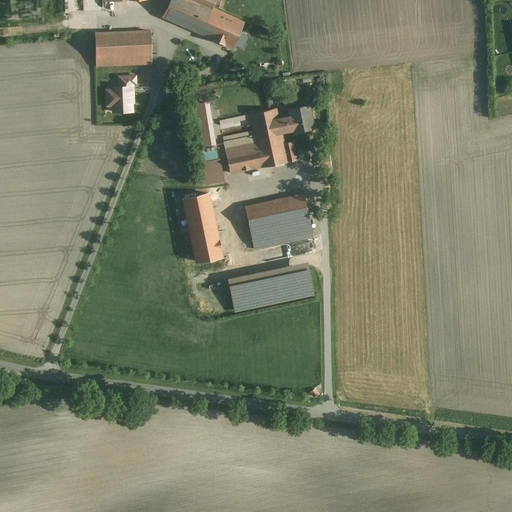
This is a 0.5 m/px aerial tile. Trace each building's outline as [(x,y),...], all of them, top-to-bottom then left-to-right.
[(68,0),(69,11),(84,10),(83,0),(68,0)] [(175,0),(168,17),(235,47),(247,19),(216,5),(204,0),(175,0)] [(155,63),(153,28),(98,30),(100,65),(155,63)] [(118,76),(119,85),(131,84),(136,84),(136,76),(118,76)] [(131,84),(119,85),(119,87),(112,87),(112,90),(106,90),(107,100),(113,100),(113,112),(132,111),(132,103),(134,103),(133,93),(132,93),(131,84)] [(222,117),(234,173),(301,159),(297,140),(287,142),(286,137),(318,130),(313,105),(291,110),(292,114),(282,116),(279,104),(222,117)] [(208,184),(228,178),(223,156),(202,161),(208,184)] [(313,214),(307,186),(247,199),(253,227),(280,221),(284,240),(300,236),(296,218),(313,214)] [(220,205),(204,208),(212,245),(237,240),(234,230),(226,232),(220,205)] [(271,258),(289,256),(288,243),(269,245),(271,258)] [(313,262),(232,274),(237,308),(318,296),(313,262)]
